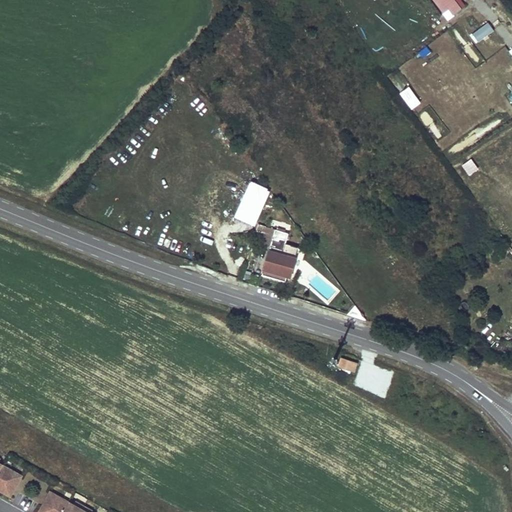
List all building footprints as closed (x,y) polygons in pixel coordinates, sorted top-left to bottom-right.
[(459,0),(431,0),(442,14),(449,8),(459,0)] [(467,6),(462,0),(459,0),(449,8),(455,16),(467,6)] [(419,100),(409,86),(400,93),(410,107),(419,100)] [(263,205),(256,201),(264,189),(255,183),(242,204),(258,214),(263,205)] [(278,246),(279,243),(285,245),(288,234),(267,227),(262,241),(278,246)] [(270,246),(269,251),(287,256),(288,252),(270,246)] [(288,270),(292,271),(296,254),(288,252),(287,256),(269,251),(263,269),(286,276),(288,270)] [(286,276),(263,269),(261,278),(283,285),(286,276)] [(352,370),(354,362),(342,358),(339,366),(352,370)] [(0,485),(0,486),(0,488),(11,494),(21,476),(8,469),(6,472),(0,468),(0,467),(1,465),(0,464),(0,485)] [(83,511),(70,504),(68,507),(61,503),(63,500),(50,493),(40,511),(42,511),(83,511)]
